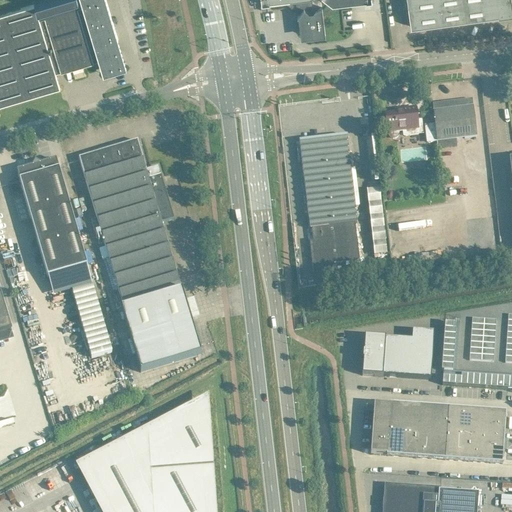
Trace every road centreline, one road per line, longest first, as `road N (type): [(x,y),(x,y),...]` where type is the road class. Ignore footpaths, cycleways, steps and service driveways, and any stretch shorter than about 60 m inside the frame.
road 1 (secondary): [(298,511),(249,87)]
road 2 (secondary): [(223,89),(273,511)]
road 3 (unknown): [(0,146),(69,368)]
road 4 (unclassified): [(306,73),(511,49)]
road 5 (unclassified): [(0,143),(168,92)]
road 6 (unclassified): [(350,395),(511,407)]
road 7 (unknown): [(511,476),(359,473)]
road 8 (unknown): [(275,32),(297,31),(311,42),(398,33)]
